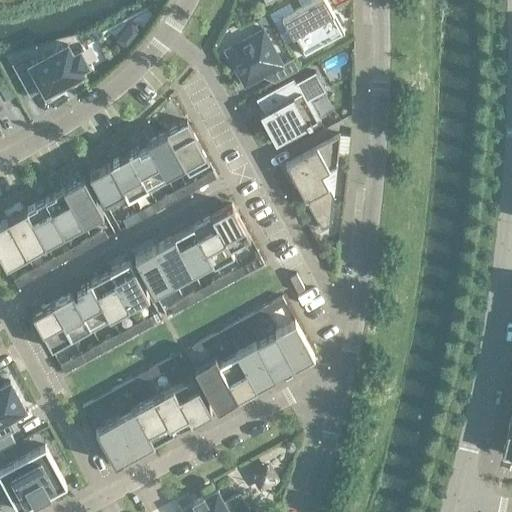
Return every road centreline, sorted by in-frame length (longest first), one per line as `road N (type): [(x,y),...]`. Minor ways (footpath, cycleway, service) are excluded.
road 1 (residential): [(379,0),(375,168),(353,334)]
road 2 (residential): [(260,170),(0,308)]
road 3 (residential): [(102,498),(347,364)]
road 4 (residential): [(505,255),(457,496)]
road 5 (residential): [(0,312),(102,498)]
road 6 (residential): [(167,36),(84,112),(0,162)]
road 7 (residential): [(260,170),(353,334)]
road 8 (residential): [(167,36),(199,61),(260,170)]
road 9 (residential): [(347,364),(308,511)]
